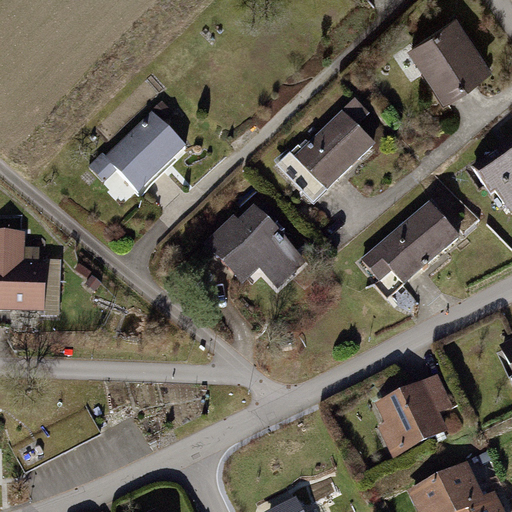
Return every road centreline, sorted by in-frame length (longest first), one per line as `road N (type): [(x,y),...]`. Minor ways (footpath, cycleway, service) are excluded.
road 1 (residential): [(402,0),(122,267)]
road 2 (residential): [(279,407),(511,291)]
road 3 (residential): [(246,374),(0,365)]
road 4 (residential): [(122,267),(246,374)]
road 5 (residential): [(122,267),(0,165)]
road 6 (residential): [(56,511),(187,453)]
